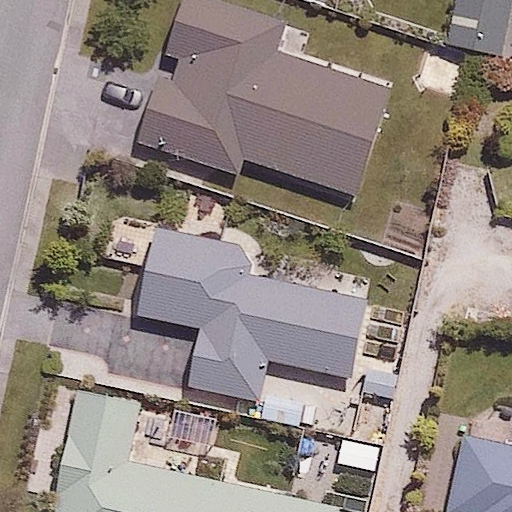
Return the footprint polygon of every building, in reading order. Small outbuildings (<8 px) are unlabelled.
[(235,0),(173,0),(127,170),(203,191),(210,164),(248,174),(252,159),(362,189),(393,75),(286,45),(294,16),(235,0)] [(511,45),(511,0),(445,0),(439,27),(511,45)] [(372,296),(252,266),(250,248),(220,231),(225,202),(186,196),(181,227),(173,229),(119,216),(108,260),(136,267),(126,307),(194,325),(204,337),(192,382),(260,399),(272,354),(352,374),(372,296)] [(347,511),(350,500),(195,468),(205,420),(153,409),(156,397),(80,381),(52,511),(347,511)] [(511,511),(511,434),(511,437),(471,429),(454,510),(463,511),(511,511)]
